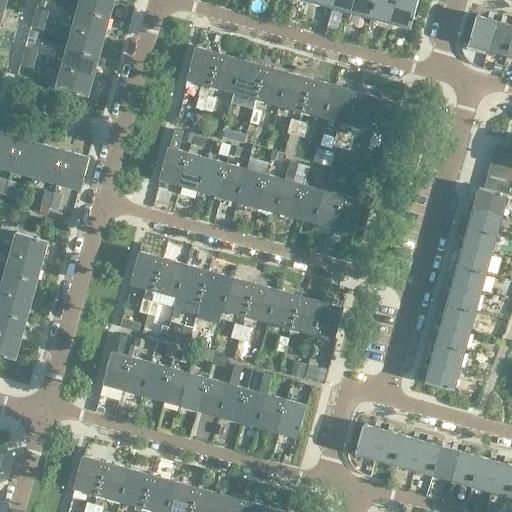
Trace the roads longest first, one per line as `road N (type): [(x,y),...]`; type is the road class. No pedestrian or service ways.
road 1 (residential): [(414,288),(103,201)]
road 2 (residential): [(324,483),(42,412)]
road 3 (residential): [(438,71),(413,71),(158,0)]
road 4 (residential): [(42,412),(103,201)]
road 5 (residential): [(414,288),(474,81)]
road 6 (residential): [(103,201),(158,0)]
road 7 (residential): [(324,483),(350,388),(383,398)]
road 8 (residential): [(511,432),(383,398)]
